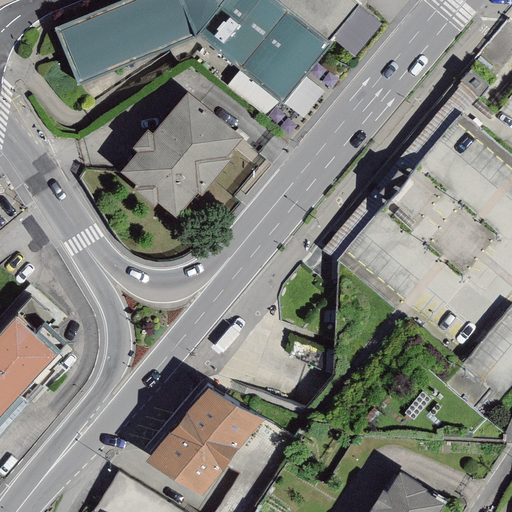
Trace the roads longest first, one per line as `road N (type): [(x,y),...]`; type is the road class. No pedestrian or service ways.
road 1 (primary): [(245,256),(459,0)]
road 2 (primary): [(54,464),(144,381),(245,256)]
road 3 (primary): [(84,248),(116,350),(106,383),(54,464)]
road 4 (primary): [(84,248),(125,279),(159,287),(245,256)]
road 5 (primary): [(0,136),(84,248)]
